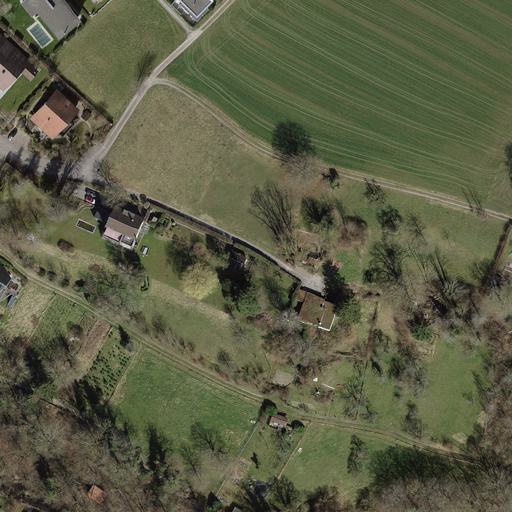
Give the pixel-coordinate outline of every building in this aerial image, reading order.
[(67,0),(28,0),(24,4),(39,23),(46,17),(63,39),(85,22),(67,0)] [(185,0),(196,12),(209,0),(185,0)] [(0,29),(0,78),(6,83),(30,58),(0,29)] [(57,84),(32,113),(56,134),(81,106),(57,84)] [(146,222),(116,209),(106,232),(136,245),(146,222)] [(296,259),(316,264),(319,256),(299,250),(296,259)] [(246,259),(233,253),(230,259),(244,265),(246,259)] [(0,265),(0,295),(6,291),(10,281),(6,268),(0,265)] [(500,286),(502,279),(494,276),(492,283),(500,286)] [(343,310),(345,302),(335,299),(333,304),(323,301),(322,303),(306,298),(306,295),(298,293),(296,299),(304,302),(299,317),(320,324),(319,327),(329,331),(333,319),(331,318),(334,307),(343,310)] [(429,313),(431,306),(423,304),(421,310),(429,313)] [(308,378),(311,368),(303,366),(301,376),(308,378)] [(287,419),(274,414),(272,421),(285,425),(287,419)] [(104,494),(94,488),(89,495),(100,502),(104,494)]
